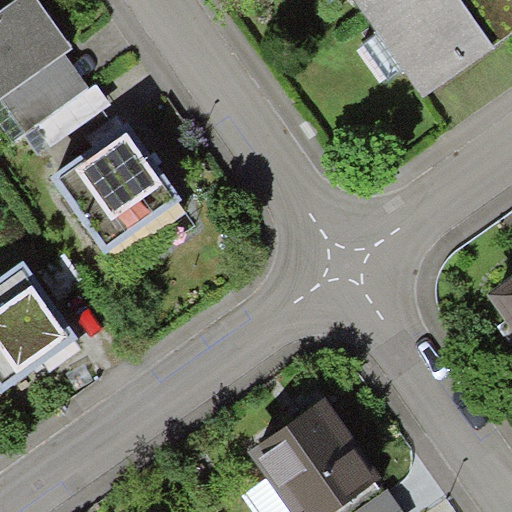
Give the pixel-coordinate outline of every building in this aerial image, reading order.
[(91,88),(65,53),(73,47),(39,0),(18,0),(0,13),(0,99),(1,99),(26,134),(91,88)] [(403,66),(425,97),(511,35),(511,0),(355,0),(381,35),(366,45),(389,76),(403,66)] [(54,180),(105,254),(185,198),(134,124),(54,180)] [(0,275),(0,387),(3,392),(77,339),(21,261),(0,275)] [(511,277),(486,295),(511,332),(511,277)] [(338,511),(383,483),(327,399),(249,451),(266,477),(242,493),(254,511),(338,511)] [(403,511),(388,490),(357,511),(403,511)]
